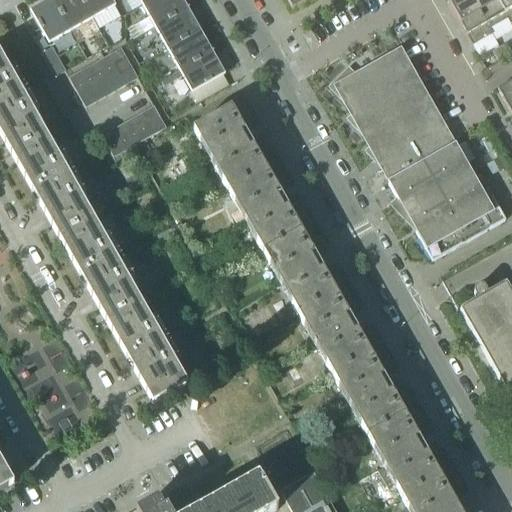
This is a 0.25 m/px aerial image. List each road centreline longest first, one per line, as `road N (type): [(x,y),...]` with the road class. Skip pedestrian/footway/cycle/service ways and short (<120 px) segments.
road 1 (residential): [(511,497),(280,80)]
road 2 (residential): [(280,80),(413,6),(511,145)]
road 3 (residential): [(136,461),(0,221)]
road 4 (residential): [(67,502),(0,384)]
